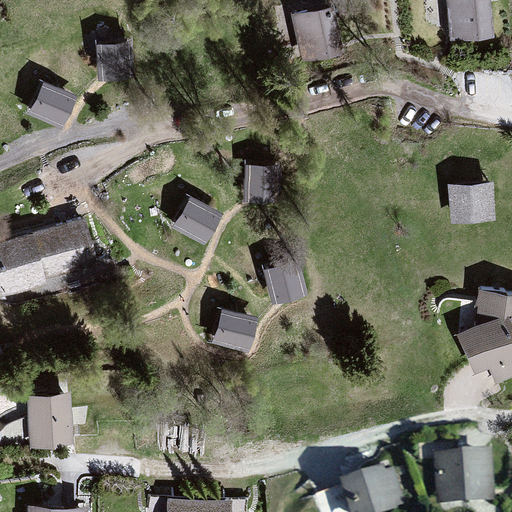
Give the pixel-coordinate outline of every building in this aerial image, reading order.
[(484,0),(441,0),(446,41),(488,37),(484,0)] [(330,3),(287,7),(292,57),(335,53),(330,3)] [(130,37),(89,41),(92,81),(134,77),(130,37)] [(40,79),(22,118),(57,134),(75,94),(40,79)] [(238,165),(240,200),(277,198),(275,163),(238,165)] [(490,221),(488,180),(442,183),(445,224),(490,221)] [(184,197),(168,226),(196,241),(212,211),(184,197)] [(77,216),(0,236),(0,293),(92,269),(77,216)] [(259,268),(267,302),(302,294),(294,260),(259,268)] [(470,324),(449,333),(468,374),(483,367),(491,385),(511,376),(511,290),(473,288),(470,324)] [(215,313),(208,342),(238,350),(245,321),(215,313)] [(65,391),(21,394),(26,448),(68,446),(65,391)] [(488,453),(430,457),(434,509),(492,505),(488,453)] [(381,471),(338,486),(347,511),(398,511),(403,510),(390,474),(383,477),(381,471)] [(245,511),(246,493),(232,492),(230,511),(245,511)] [(225,511),(226,499),(161,498),(160,511),(225,511)]
